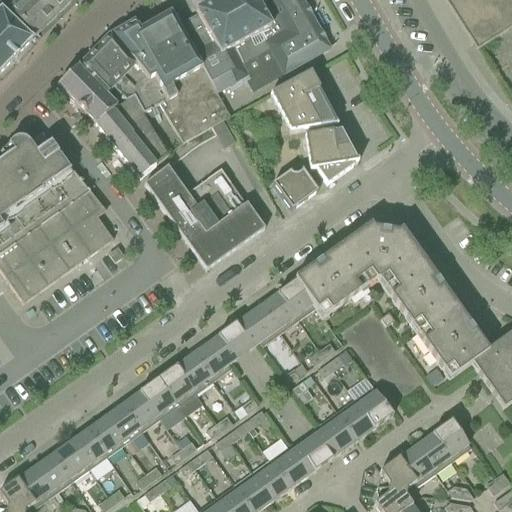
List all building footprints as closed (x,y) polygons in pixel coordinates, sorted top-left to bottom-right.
[(0,0),(0,8),(33,41),(74,0),(0,0)] [(220,0),(194,15),(198,22),(219,58),(217,59),(233,86),(244,80),(252,94),(283,77),(270,54),(266,47),(275,42),(271,35),(260,16),(250,0),(220,0)] [(250,0),(260,16),(288,0),(250,0)] [(306,14),(298,0),(288,0),(260,16),(271,35),(306,14)] [(445,0),(475,47),(511,23),(511,10),(507,3),(511,0),(445,0)] [(306,14),(271,35),(275,42),(266,47),(270,54),(283,77),(328,52),(306,14)] [(0,75),(30,45),(0,16),(0,75)] [(132,24),(125,28),(108,38),(146,83),(145,84),(160,105),(156,107),(158,109),(181,147),(210,131),(221,125),(228,121),(214,97),(178,33),(168,16),(138,34),(132,24)] [(198,22),(178,33),(214,97),(233,86),(217,59),(219,58),(198,22)] [(108,38),(78,69),(75,71),(90,87),(94,84),(106,97),(107,97),(119,108),(130,98),(142,117),(158,109),(156,107),(160,105),(145,84),(146,83),(108,38)] [(90,87),(75,71),(56,90),(93,128),(119,108),(107,97),(106,97),(94,84),(90,87)] [(318,96),(309,78),(308,78),(268,99),(288,137),(336,129),(324,108),(327,107),(321,95),(318,96)] [(130,98),(119,108),(93,128),(138,183),(167,159),(142,117),(130,98)] [(221,125),(210,131),(222,152),(233,146),(221,125)] [(314,174),(325,189),(351,170),(350,168),(356,167),(339,135),(303,141),(308,175),(314,174)] [(0,278),(22,309),(111,245),(94,220),(94,213),(98,210),(69,173),(67,175),(44,143),(30,152),(26,147),(22,144),(18,143),(14,144),(11,145),(6,150),(7,150),(5,159),(0,154),(0,278)] [(204,275),(263,233),(245,208),(244,209),(219,174),(185,198),(165,171),(142,189),(204,275)] [(289,215),(316,196),(300,174),(300,175),(299,176),(297,178),(296,178),(294,179),(293,179),(291,178),(289,178),(288,176),(271,189),(289,215)] [(371,234),(368,230),(338,251),(366,290),(373,285),(377,286),(382,293),(420,264),(399,235),(395,238),(371,234)] [(310,271),(294,283),(292,284),(293,285),(313,314),(320,323),(366,290),(338,251),(321,264),(317,259),(307,267),(310,271)] [(113,267),(122,261),(116,252),(107,258),(113,267)] [(433,282),(420,264),(382,293),(415,338),(453,310),(441,293),(446,290),(438,279),(433,282)] [(293,285),(276,298),(296,326),(313,314),(293,285)] [(296,326),(276,298),(258,310),(279,338),(296,326)] [(232,329),(225,334),(242,359),(258,348),(260,352),(279,338),(258,310),(234,328),(233,328),(232,329)] [(466,328),(453,310),(415,338),(448,384),(470,368),(476,377),(485,390),(511,370),(511,345),(507,339),(485,355),(474,339),(478,335),(470,324),(466,328)] [(384,330),(385,329),(392,324),(387,316),(379,322),(384,330)] [(216,341),(209,346),(191,359),(211,387),(212,386),(219,397),(237,384),(227,370),(242,359),(225,334),(218,340),(217,339),(216,341)] [(323,363),(333,356),(328,348),(317,355),(323,363)] [(323,363),(317,355),(307,363),(312,370),(323,363)] [(191,359),(174,371),(194,399),(211,387),(191,359)] [(336,361),(326,368),(332,375),(342,368),(336,361)] [(332,375),(326,368),(316,375),(322,383),(332,375)] [(432,369),(421,377),(431,390),(441,383),(432,369)] [(511,370),(485,390),(500,411),(505,408),(506,410),(511,405),(511,370)] [(174,371),(156,384),(176,412),(194,399),(174,371)] [(292,374),(282,380),(281,381),(287,389),(297,381),(292,374)] [(156,384),(138,397),(158,425),(176,412),(156,384)] [(301,386),(290,394),(296,401),(306,394),(301,386)] [(371,392),(353,405),(373,433),(391,420),(371,392)] [(158,425),(138,397),(120,409),(141,437),(158,425)] [(251,403),(240,411),(246,418),(256,411),(251,403)] [(353,405),(335,417),(355,445),(373,433),(353,405)] [(141,437),(120,409),(103,422),(123,450),(141,437)] [(265,423),(259,416),(249,423),(254,431),(265,423)] [(319,434),(304,445),(321,470),(329,464),(329,465),(331,464),(330,463),(355,445),(335,417),(317,430),(319,434)] [(103,422),(85,434),(105,462),(123,450),(103,422)] [(225,422),(215,429),(220,436),(230,429),(225,422)] [(431,438),(451,466),(469,453),(449,425),(431,438)] [(220,436),(215,429),(205,436),(210,444),(220,436)] [(105,462),(85,434),(67,447),(88,475),(105,462)] [(234,434),(224,441),(229,449),(239,442),(234,434)] [(451,466),(431,438),(413,451),(433,479),(451,466)] [(184,440),(175,447),(180,454),(189,447),(184,440)] [(224,441),(213,449),(219,456),(219,455),(229,449),(224,441)] [(304,445),(289,456),(286,453),(267,466),(287,494),(313,476),(315,475),(314,475),(321,470),(304,445)] [(67,447),(50,460),(70,488),(88,475),(67,447)] [(179,454),(185,462),(195,454),(189,447),(180,454),(179,454)] [(433,479),(413,451),(396,463),(416,491),(433,479)] [(185,462),(179,454),(169,462),(174,469),(185,462)] [(188,467),(194,474),(204,467),(198,459),(188,467)] [(70,488),(50,460),(32,472),(52,500),(70,488)] [(416,491),(396,463),(377,476),(386,489),(386,494),(404,497),(404,494),(412,488),(415,492),(416,491)] [(267,466),(250,479),(270,507),(287,494),(267,466)] [(188,467),(178,474),(183,481),(194,474),(188,467)] [(35,511),(52,500),(32,472),(15,485),(32,509),(31,510),(32,511),(35,511)] [(144,479),(149,487),(160,480),(154,472),(144,479)] [(194,474),(183,481),(189,490),(199,482),(198,480),(194,474)] [(499,495),(508,488),(503,481),(501,478),(492,484),(499,495)] [(149,487),(144,479),(134,487),(139,494),(149,487)] [(250,479),(232,491),(246,511),(262,511),(270,507),(250,479)] [(163,484),(153,492),(158,499),(162,504),(172,497),(168,492),(163,484)] [(499,495),(492,484),(484,490),(486,492),(491,500),(499,495)] [(32,509),(15,485),(0,495),(0,503),(5,510),(4,511),(27,511),(31,510),(32,509)] [(246,511),(232,491),(214,504),(220,511),(246,511)] [(457,502),(459,492),(452,491),(445,496),(450,501),(457,502)] [(158,499),(153,492),(143,499),(148,507),(158,499)] [(464,493),(459,492),(457,502),(468,504),(471,502),(464,493)] [(501,511),(511,504),(511,492),(492,507),(495,511),(501,511)] [(404,497),(386,494),(385,499),(372,508),(374,511),(406,511),(414,507),(413,505),(409,508),(403,500),(404,497)] [(117,495),(107,502),(112,509),(122,502),(117,495)] [(107,502),(106,502),(97,509),(98,511),(108,511),(112,509),(107,502)]
